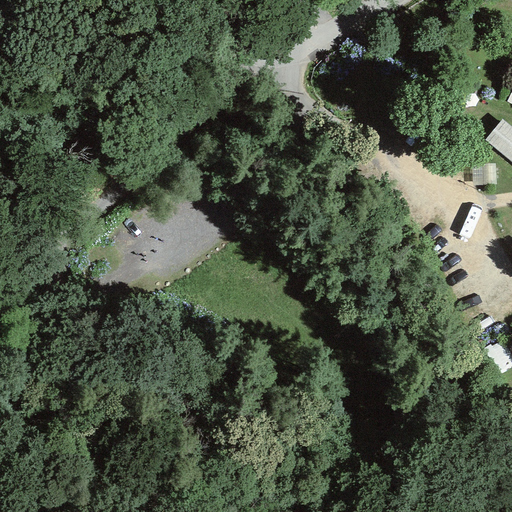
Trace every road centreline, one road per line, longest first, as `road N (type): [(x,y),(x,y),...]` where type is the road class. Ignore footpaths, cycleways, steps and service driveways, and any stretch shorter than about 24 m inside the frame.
road 1 (track): [(119,270),(344,463),(393,471),(428,463),(477,403)]
road 2 (track): [(134,511),(44,387),(0,341)]
